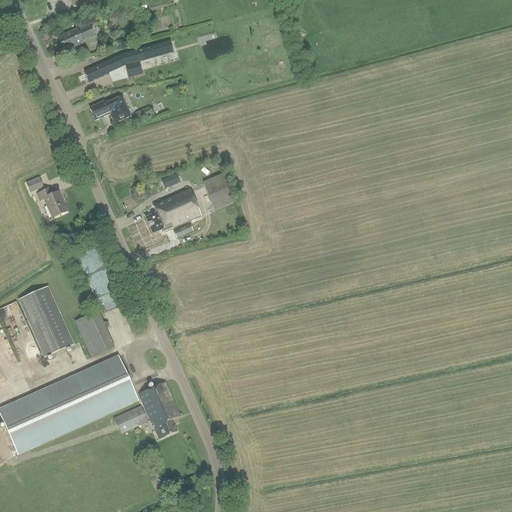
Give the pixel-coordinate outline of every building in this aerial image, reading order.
[(164,0),(149,4),(151,11),(174,5),(172,0),(164,0)] [(82,42),(95,37),(90,27),(78,32),(77,30),(57,38),(64,53),(83,45),(82,42)] [(124,55),(117,58),(120,66),(126,64),(131,79),(145,74),(141,63),(176,53),(172,42),(124,55)] [(104,62),(84,71),(89,83),(109,74),(104,62)] [(89,110),(95,121),(110,115),(115,125),(131,117),(122,97),(106,104),(105,103),(89,110)] [(150,107),(136,113),(139,121),(153,114),(150,107)] [(176,174),(167,178),(171,187),(179,183),(176,174)] [(222,174),(203,183),(216,211),(235,202),(222,174)] [(39,178),(26,184),(31,194),(43,188),(39,178)] [(69,213),(66,208),(59,193),(52,196),(50,190),(39,195),(42,201),(45,200),(54,220),(69,213)] [(152,235),(162,231),(163,233),(172,229),(172,231),(200,218),(188,191),(152,207),(156,215),(145,220),(152,235)] [(190,225),(173,232),(176,239),(193,232),(190,225)] [(46,360),(75,347),(50,289),(20,302),(46,360)] [(99,311),(75,322),(91,359),(115,348),(99,311)] [(25,359),(34,355),(32,350),(27,353),(26,349),(21,351),(25,359)] [(0,415),(19,457),(139,402),(120,360),(0,413),(0,415)] [(166,384),(140,396),(161,442),(180,433),(174,422),(182,419),(166,384)] [(140,407),(113,419),(120,435),(148,423),(140,407)]
